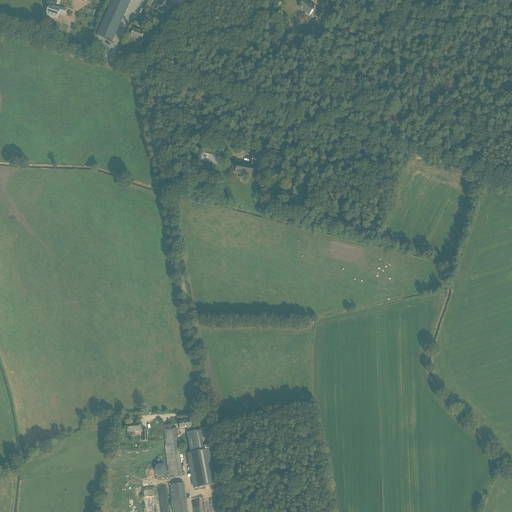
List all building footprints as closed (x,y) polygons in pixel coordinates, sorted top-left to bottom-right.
[(113,0),(97,36),(112,43),(131,0),(113,0)] [(158,1),(153,8),(154,9),(158,12),(162,14),(164,11),(166,12),(170,6),(169,5),(171,2),(167,0),(161,0),(160,3),(158,1)] [(312,6),(305,0),(299,7),(310,15),(313,12),(316,14),(315,15),(319,19),(320,17),(323,13),(316,8),(316,7),(313,5),(312,6)] [(55,8),(56,4),(51,2),(49,7),(46,15),(57,19),(59,13),(64,15),(66,10),(59,7),(58,9),(55,8)] [(493,5),(484,10),(487,15),(495,10),(493,5)] [(146,28),(147,24),(136,20),(135,25),(146,28)] [(141,41),(144,33),(134,29),(131,38),(141,41)] [(231,164),(230,172),(236,173),(236,174),(252,176),(253,167),(254,161),(262,162),(263,155),(252,153),(250,167),(237,165),(231,164)] [(191,421),(179,422),(180,429),(187,428),(188,433),(196,432),(195,426),(191,427),(191,421)] [(140,427),(140,424),(127,424),(127,429),(127,433),(142,432),(142,431),(142,427),(140,427)] [(172,430),(172,425),(164,426),(164,431),(166,446),(165,446),(169,479),(182,477),(177,434),(176,429),(172,430)] [(188,433),(187,433),(190,453),(188,454),(194,489),(215,485),(209,450),(204,451),(201,431),(200,431),(196,432),(188,433)] [(161,477),(162,477),(163,476),(164,476),(164,475),(165,475),(165,474),(166,474),(166,473),(167,472),(167,471),(167,470),(166,469),(166,468),(166,467),(165,467),(165,466),(164,466),(164,465),(163,465),(162,465),(161,465),(160,465),(159,465),(158,465),(157,466),(156,466),(156,467),(155,468),(155,469),(154,470),(154,471),(155,472),(155,473),(155,474),(156,475),(157,476),(158,476),(159,477),(160,477),(161,477)] [(187,511),(184,484),(170,486),(172,511),(187,511)]
